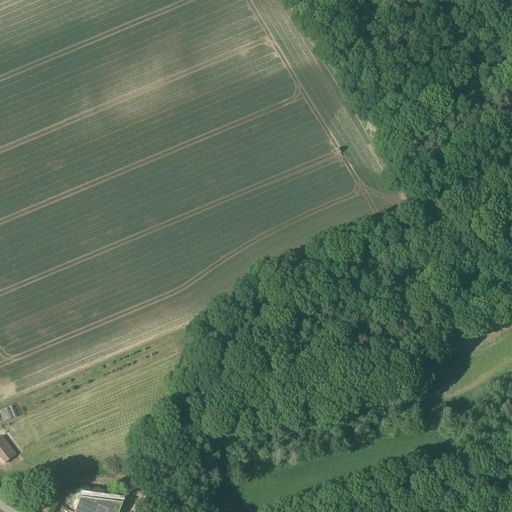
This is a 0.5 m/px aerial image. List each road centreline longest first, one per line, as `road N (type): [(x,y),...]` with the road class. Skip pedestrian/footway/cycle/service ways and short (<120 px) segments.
road 1 (track): [(128,511),(162,444),(188,344),(214,314),(305,257),(511,179)]
road 2 (track): [(293,0),(415,216)]
road 3 (track): [(511,457),(320,511)]
